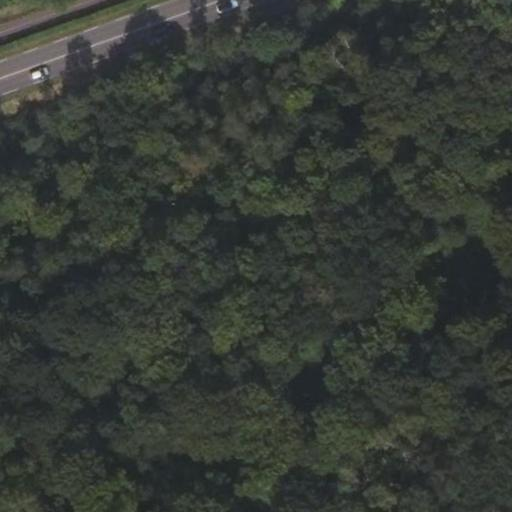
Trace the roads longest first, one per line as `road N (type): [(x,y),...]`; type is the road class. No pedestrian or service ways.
road 1 (track): [(0,511),(511,68)]
road 2 (track): [(363,511),(511,207)]
road 3 (primary): [(0,78),(219,0)]
